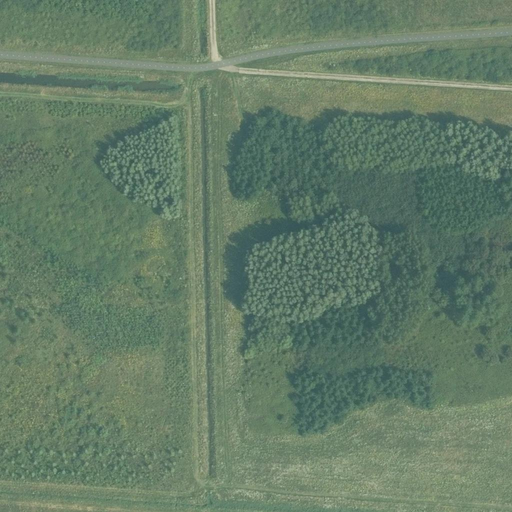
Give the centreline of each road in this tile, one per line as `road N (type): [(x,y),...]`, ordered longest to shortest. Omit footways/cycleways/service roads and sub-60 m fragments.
road 1 (track): [(511,509),(195,488),(189,75),(0,64)]
road 2 (track): [(511,88),(221,64)]
road 3 (track): [(195,488),(195,498),(0,485)]
road 4 (track): [(195,511),(0,499)]
